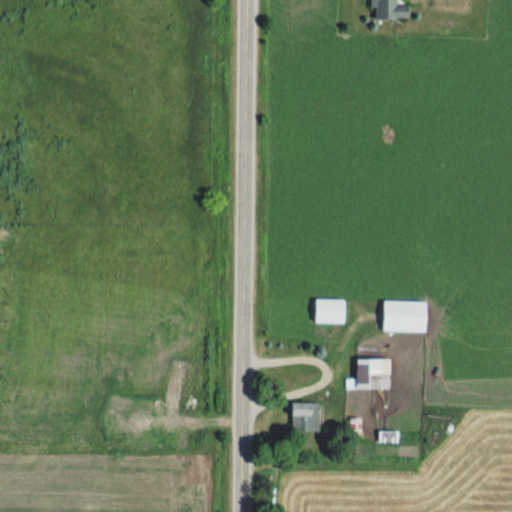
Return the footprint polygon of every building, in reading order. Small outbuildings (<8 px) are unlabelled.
[(391,0),(368,0),(369,19),(402,19),(402,4),(391,4),(391,0)] [(340,300),(311,300),(311,324),(340,324),(340,300)] [(378,333),(422,333),(422,302),(378,302),(378,333)] [(388,359),(352,359),(352,390),(388,390),(388,359)] [(314,432),(314,403),(285,403),(285,432),(314,432)]
